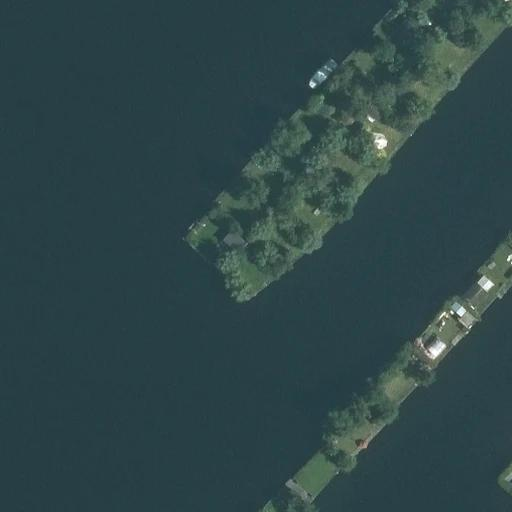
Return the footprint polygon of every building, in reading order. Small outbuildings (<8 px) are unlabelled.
[(411,15),(402,24),(414,36),(423,26),(411,15)] [(457,21),(454,24),(459,30),(463,26),(457,21)] [(423,64),(415,73),(425,81),(433,71),(423,64)] [(377,103),(367,113),(376,121),(386,111),(377,103)] [(295,158),(287,168),(298,176),(306,166),(295,158)] [(328,177),(319,186),(327,194),(336,184),(328,177)] [(253,215),(244,224),(252,231),(260,222),(253,215)] [(231,231),(222,241),(236,254),(245,243),(231,231)] [(251,240),(242,249),(250,258),(259,249),(251,240)] [(475,282),(461,297),(473,308),(487,293),(475,282)] [(457,300),(450,307),(460,317),(467,309),(457,300)] [(381,402),(375,407),(383,417),(389,411),(381,402)] [(292,489),(285,497),(295,506),(302,498),(292,489)]
